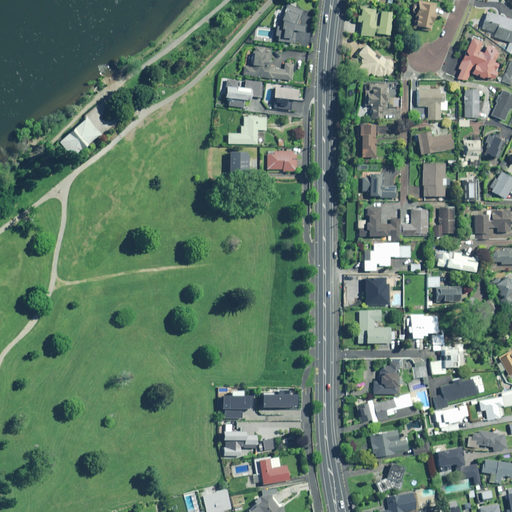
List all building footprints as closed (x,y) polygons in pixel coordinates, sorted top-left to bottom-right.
[(430,32),(435,4),(418,1),(417,5),(413,4),(411,12),(415,13),(412,29),(430,32)] [(304,25),(298,24),(301,10),(284,5),(279,27),(276,26),(273,37),(276,37),(276,40),(293,44),(296,32),(302,33),(304,25)] [(374,10),(362,9),(361,16),(358,16),(358,22),(361,22),(360,36),(377,37),(377,34),(393,35),(394,13),(374,11),(374,10)] [(511,39),(511,21),(487,13),(481,31),(491,34),(490,37),(511,44),(511,39)] [(496,72),(493,71),(496,64),(492,63),(496,51),(483,46),(480,53),(476,52),(480,42),(470,39),(455,78),(466,82),(469,73),(486,80),(486,78),(493,81),(496,72)] [(373,52),(364,45),(357,54),(362,58),(361,64),(356,70),(366,78),(370,73),(374,77),(394,77),(395,56),(383,56),(375,50),(373,52)] [(271,49),(253,47),(251,66),(244,65),(243,76),(293,80),(294,64),(284,63),(284,69),(269,68),(271,49)] [(511,57),(505,74),(503,74),(500,82),(510,86),(511,81),(511,57)] [(263,82),(245,81),(245,82),(225,80),(223,98),(226,98),(226,106),(242,108),(243,100),(250,101),(250,97),(261,98),(263,82)] [(410,110),(408,81),(401,81),(402,110),(410,110)] [(388,108),(387,84),(368,85),(368,91),(365,91),(365,107),(370,106),(370,119),(381,118),(381,109),(388,108)] [(290,111),(291,100),(296,101),(297,90),(275,87),(274,98),(273,109),(290,111)] [(438,90),(418,89),(417,107),(428,107),(427,120),(438,120),(439,104),(443,104),(443,94),(438,94),(438,90)] [(480,92),(476,92),(476,90),(461,90),(462,118),(477,118),(476,97),(480,97),(480,92)] [(511,106),(511,105),(509,105),(511,97),(511,96),(499,92),(490,117),(503,121),(505,115),(508,116),(511,106)] [(267,116),(244,116),(244,128),(241,127),(240,134),(227,134),(227,144),(256,144),(256,130),(266,130),(267,116)] [(96,133),(83,119),(57,145),(70,158),(96,133)] [(372,125),(359,125),(361,158),(373,157),(372,125)] [(429,138),(428,131),(416,133),(419,155),(451,149),(449,134),(429,138)] [(485,154),(496,159),(503,143),(491,139),(485,154)] [(479,142),(462,141),(461,157),(461,159),(457,159),(457,167),(478,168),(479,142)] [(296,172),(296,152),(286,152),(273,152),(267,152),(266,169),(283,170),(283,172),(296,172)] [(246,153),(229,153),(229,173),(246,173),(246,153)] [(507,164),(501,161),(499,167),(504,170),(507,164)] [(423,197),(443,197),(443,186),(444,186),(444,179),(442,179),(442,164),(423,164),(423,197)] [(511,184),(511,178),(500,172),(495,181),(493,180),(488,188),(492,190),(490,194),(503,201),(511,184)] [(389,178),(385,177),(385,176),(369,175),(368,178),(362,178),(361,191),(369,192),(368,197),(379,198),(394,199),(395,186),(389,186),(389,178)] [(476,182),(461,182),(461,201),(471,201),(476,201),(476,182)] [(388,236),(388,241),(400,241),(400,236),(399,225),(399,219),(391,219),(391,224),(379,224),(379,208),(367,208),(367,221),(357,221),(357,229),(359,229),(359,236),(367,236),(388,236)] [(453,209),(438,208),(437,225),(433,225),(433,237),(441,237),(441,233),(453,234),(454,217),(452,217),(453,209)] [(508,233),(509,210),(475,208),(474,234),(487,234),(487,228),(496,228),(496,232),(508,233)] [(399,225),(400,236),(427,236),(427,210),(411,210),(411,225),(399,225)] [(374,271),(374,268),(376,269),(376,272),(383,272),(384,266),(389,266),(389,257),(410,257),(410,247),(397,247),(397,244),(365,244),(364,251),(361,251),(360,261),(363,261),(363,271),(374,271)] [(458,256),(459,254),(447,252),(448,249),(435,246),(433,258),(438,259),(436,266),(476,273),(478,260),(458,256)] [(511,264),(511,249),(511,248),(500,248),(500,251),(492,251),(492,262),(500,262),(500,265),(511,264)] [(459,287),(439,287),(439,277),(427,277),(427,288),(436,288),(436,303),(443,303),(443,302),(459,302),(459,287)] [(511,311),(511,299),(509,295),(511,293),(511,277),(507,281),(505,278),(492,285),(501,299),(509,313),(511,311)] [(387,304),(387,278),(365,278),(366,305),(387,304)] [(496,309),(482,289),(470,297),(484,317),(496,309)] [(379,328),(379,322),(380,311),(358,311),(357,343),(389,344),(389,340),(395,340),(395,332),(391,332),(391,328),(379,328)] [(434,333),(435,316),(423,316),(423,315),(408,314),(408,318),(406,318),(406,325),(408,325),(408,327),(404,327),(404,332),(408,332),(408,338),(416,338),(416,335),(421,335),(421,333),(434,333)] [(441,344),(441,335),(430,335),(429,344),(441,344)] [(463,346),(439,347),(440,361),(428,363),(430,374),(444,374),(444,368),(459,367),(459,356),(463,356),(463,346)] [(511,372),(511,347),(496,357),(499,363),(496,365),(499,372),(503,370),(506,376),(511,372)] [(402,362),(398,362),(388,362),(388,366),(377,372),(377,386),(374,386),(374,395),(378,396),(379,395),(397,395),(397,386),(404,386),(404,379),(398,379),(398,368),(402,368),(402,362)] [(417,378),(422,378),(423,385),(429,385),(426,362),(422,362),(415,363),(417,378)] [(477,394),(485,392),(480,375),(469,378),(460,381),(459,379),(452,380),(453,384),(440,388),(442,396),(432,399),(435,409),(446,406),(445,403),(477,394)] [(289,391),(276,390),(276,395),(261,395),(260,407),(297,408),(297,396),(289,396),(289,391)] [(242,396),(242,392),(230,391),(230,397),(221,397),(221,410),(224,410),(224,418),(241,419),(241,410),(250,410),(250,396),(242,396)] [(511,405),(511,403),(510,392),(500,393),(501,396),(476,401),(478,412),(484,411),(485,421),(499,419),(497,408),(511,405)] [(413,405),(410,393),(356,407),(360,423),(371,420),(372,423),(388,418),(387,416),(394,414),(393,411),(413,405)] [(457,430),(456,423),(460,418),(467,416),(465,406),(434,411),(436,422),(437,421),(439,428),(440,427),(441,433),(457,430)] [(399,442),(397,431),(370,436),(374,458),(393,455),(392,452),(405,450),(404,441),(399,442)] [(495,435),(495,433),(476,431),(476,434),(470,433),(470,440),(475,441),(475,445),(491,447),(492,452),(506,449),(502,434),(495,435)] [(243,434),(229,437),(231,444),(229,445),(230,449),(231,448),(233,457),(263,451),(260,437),(245,440),(243,434)] [(435,453),(438,468),(454,465),(454,467),(461,466),(458,449),(435,453)] [(271,469),(269,459),(258,461),(262,485),(290,480),(288,466),(271,469)] [(511,463),(511,462),(481,459),(479,473),(487,474),(487,483),(498,484),(499,476),(511,477),(511,463)] [(389,465),(386,479),(375,484),(380,494),(391,489),(399,490),(404,468),(389,465)] [(474,465),(460,467),(462,479),(470,478),(471,485),(477,484),(474,465)] [(232,509),(227,490),(202,496),(206,511),(223,511),(232,509)] [(403,511),(419,509),(416,491),(385,496),(388,510),(380,511),(379,511),(403,511)] [(489,498),(488,491),(477,493),(478,500),(489,498)] [(246,504),(243,494),(231,497),(235,511),(244,509),(242,505),(246,504)] [(248,511),(284,511),(284,507),(277,508),(268,494),(253,503),(256,506),(248,511)]
